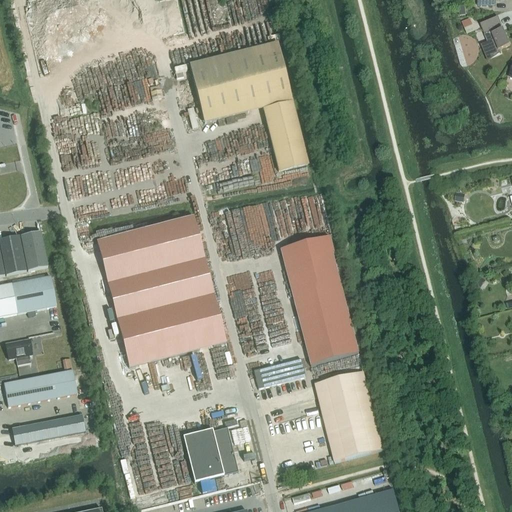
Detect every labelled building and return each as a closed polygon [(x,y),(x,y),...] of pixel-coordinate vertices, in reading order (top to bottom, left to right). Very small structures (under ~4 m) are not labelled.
[(500,51),(510,47),(503,30),(497,33),(495,30),(502,27),(498,19),(480,26),(488,44),(484,46),(489,58),(500,54),(501,53),(500,51)] [(462,23),(467,35),(475,32),(469,20),(462,23)] [(189,67),(204,125),(262,111),(278,173),(307,166),(276,45),(189,67)] [(163,99),(160,87),(150,90),(152,101),(163,99)] [(456,194),(455,202),(464,204),(465,196),(456,194)] [(96,243),(129,370),(226,345),(193,218),(96,243)] [(20,237),(28,273),(47,269),(40,233),(20,237)] [(0,241),(0,247),(6,277),(26,273),(19,238),(0,241)] [(281,251),(310,368),(359,356),(330,239),(281,251)] [(480,278),(475,285),(480,289),(485,281),(480,278)] [(11,286),(17,316),(56,308),(50,279),(11,286)] [(32,358),(29,341),(5,345),(8,362),(16,360),(17,368),(31,365),(29,358),(32,358)] [(62,361),(64,370),(72,368),(70,359),(62,361)] [(258,391),(305,379),(301,361),(254,373),(258,391)] [(3,386),(8,409),(77,396),(72,372),(3,386)] [(315,387),(334,465),(383,453),(364,375),(315,387)] [(300,418),(280,422),(282,428),(301,424),(300,418)] [(83,428),(14,442),(18,458),(86,444),(83,428)] [(212,432),(183,439),(194,485),(238,474),(227,430),(213,434),(212,432)] [(398,511),(393,492),(320,511),(398,511)]
